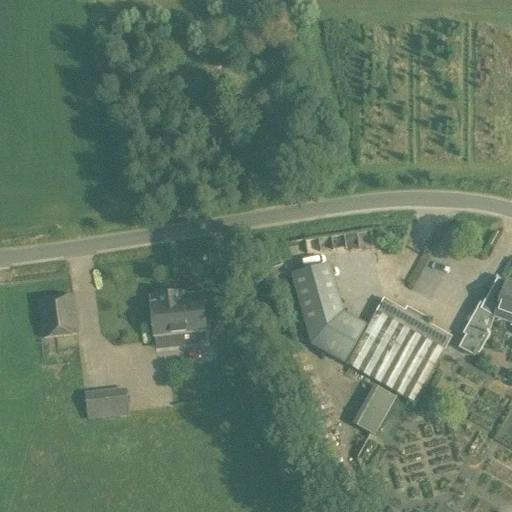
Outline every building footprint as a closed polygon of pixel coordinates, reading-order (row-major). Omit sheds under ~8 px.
[(505,284),(496,281),(480,314),(511,325),(511,282),(506,281),(505,284)] [(42,339),(78,336),(74,296),(37,300),(42,339)] [(175,304),(174,296),(151,298),(152,306),(150,307),(154,338),(205,332),(201,296),(183,298),(183,303),(175,304)] [(413,404),(444,351),(376,314),(346,366),(413,404)] [(475,327),(473,330),(467,327),(462,335),(465,337),(458,349),(473,357),(475,354),(478,356),(490,335),(475,327)] [(87,420),(129,416),(126,390),(85,394),(87,420)]
